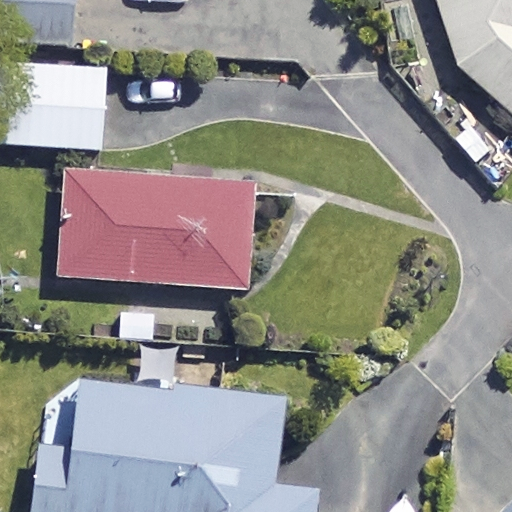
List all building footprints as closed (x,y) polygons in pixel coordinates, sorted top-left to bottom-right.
[(64,0),(0,0),(0,41),(65,40),(64,0)] [(511,0),(430,0),(453,69),(511,116),(511,0)] [(98,62),(0,58),(0,142),(95,146),(98,62)] [(206,72),(124,69),(123,102),(204,105),(206,72)] [(247,179),(55,168),(49,275),(240,286),(247,179)] [(365,278),(331,280),(334,335),(368,333),(365,278)] [(274,396),(61,379),(57,439),(29,437),(22,511),(307,511),(309,487),(267,484),(274,396)] [(511,511),(511,488),(487,511),(511,511)]
